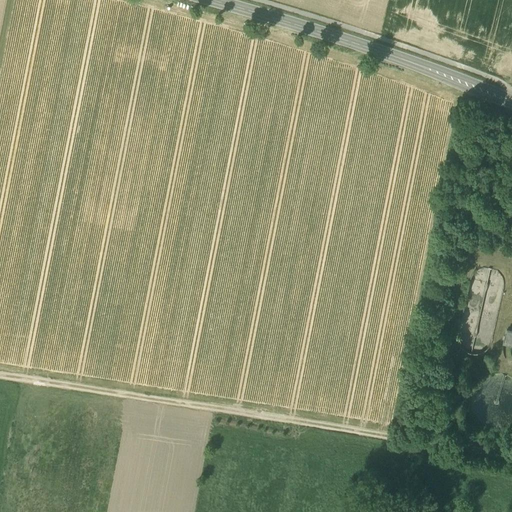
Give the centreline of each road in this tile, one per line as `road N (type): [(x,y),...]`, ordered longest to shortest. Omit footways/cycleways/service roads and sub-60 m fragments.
road 1 (track): [(0,377),(511,458)]
road 2 (tertiary): [(208,0),(347,39),(511,100)]
